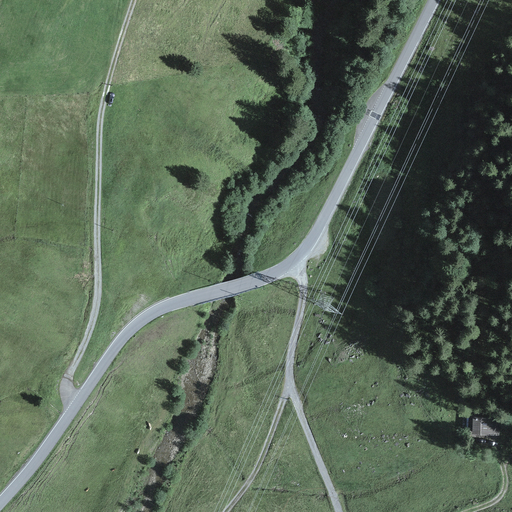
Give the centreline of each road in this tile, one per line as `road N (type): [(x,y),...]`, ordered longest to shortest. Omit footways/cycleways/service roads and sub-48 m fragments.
road 1 (tertiary): [(433,0),(300,255),(269,276),(168,305),(132,327),(0,503)]
road 2 (track): [(131,0),(102,109),(98,293),(66,378),(75,406)]
road 3 (track): [(339,511),(288,378),(303,287),(293,262)]
road 4 (track): [(226,511),(257,468),(288,378)]
